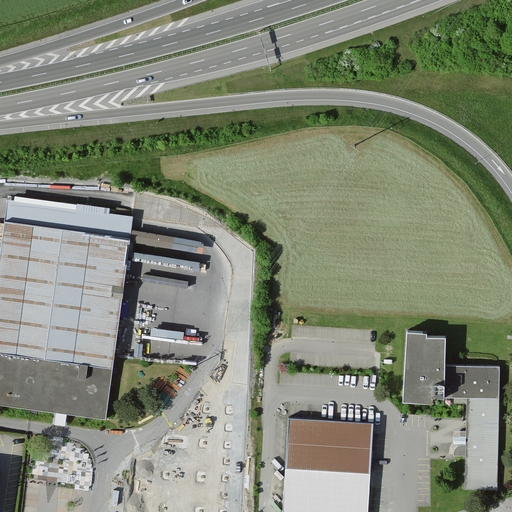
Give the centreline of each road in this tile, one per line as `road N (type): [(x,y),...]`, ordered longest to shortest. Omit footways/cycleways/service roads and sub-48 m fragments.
road 1 (motorway): [(0,122),(300,95),(366,98),(442,122),(511,185)]
road 2 (motorway): [(0,106),(204,59),(392,0)]
road 3 (motorway): [(318,0),(0,82)]
road 4 (motorway): [(188,0),(0,61)]
